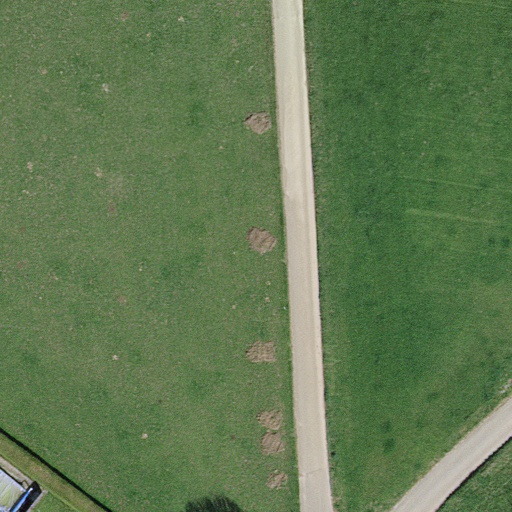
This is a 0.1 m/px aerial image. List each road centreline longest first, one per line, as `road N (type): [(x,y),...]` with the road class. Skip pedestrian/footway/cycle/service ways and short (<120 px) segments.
road 1 (track): [(282,0),(318,511)]
road 2 (unclassified): [(406,511),(511,418)]
